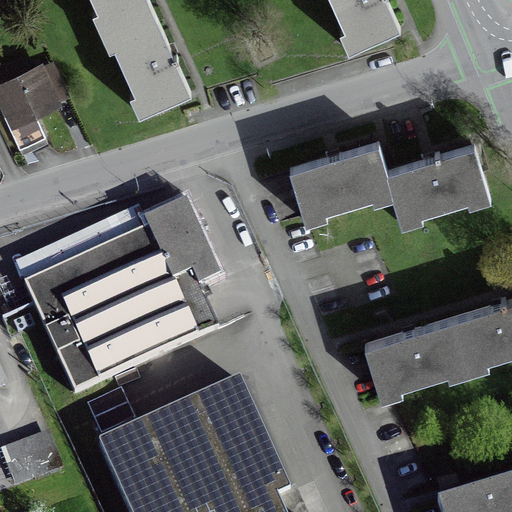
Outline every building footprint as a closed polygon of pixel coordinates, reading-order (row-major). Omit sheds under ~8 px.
[(147,0),(90,0),(143,114),(189,93),(168,46),(147,0)] [(329,0),(352,50),(399,29),(386,0),(329,0)] [(0,107),(0,112),(18,151),(44,139),(32,115),(55,105),(38,68),(0,86),(0,97),(4,106),(0,107)] [(430,158),(385,171),(376,143),(334,155),(288,169),(302,218),(391,192),(399,220),(487,194),(472,146),(438,156),(437,153),(433,155),(434,157),(430,158)] [(198,289),(218,280),(184,204),(163,214),(166,221),(23,286),(73,396),(217,331),(198,289)] [(405,332),(363,345),(378,394),(511,353),(511,299),(498,304),(405,332)] [(293,511),(286,496),(289,495),(280,476),(239,383),(201,400),(192,404),(151,422),(143,426),(98,446),(99,448),(127,511),(293,511)] [(0,493),(62,469),(48,433),(0,451),(0,493)] [(511,511),(511,482),(479,492),(436,505),(437,511),(511,511)]
